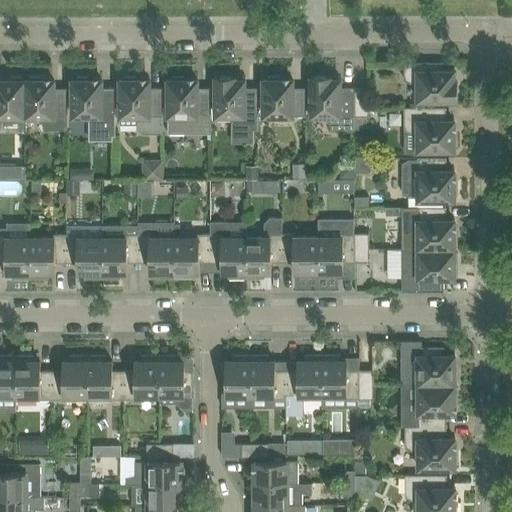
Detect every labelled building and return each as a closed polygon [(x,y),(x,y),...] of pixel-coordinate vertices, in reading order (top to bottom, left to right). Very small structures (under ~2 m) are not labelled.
[(418,100),(455,100),(459,100),(459,80),(455,80),(455,70),(444,70),(444,62),(405,62),(405,80),(413,83),(418,83),(418,100)] [(236,75),(216,75),(216,79),(216,99),(216,115),(233,115),(233,134),(237,139),(254,139),(254,129),(259,129),(259,107),(259,87),(246,87),(246,79),(236,79),(236,75)] [(355,128),(355,115),(355,87),(341,87),(341,78),(332,78),(332,75),(312,75),(312,115),(329,115),(329,121),(332,128),(355,128)] [(0,116),(26,116),(26,79),(23,79),(22,76),(11,77),(9,80),(0,79),(0,116)] [(26,79),(26,116),(42,116),(42,129),(68,129),(68,88),(55,88),(55,79),(43,79),(41,76),(30,76),(28,79),(26,79)] [(76,79),(73,79),(73,99),(73,116),(90,116),(90,136),(116,136),(116,107),(116,88),(103,88),(103,79),(90,79),(89,76),(78,76),(76,79)] [(124,79),(121,79),(121,99),(121,116),(138,116),(138,121),(138,124),(138,127),(140,131),(144,134),(164,134),(164,129),(164,107),(164,88),(151,87),(151,79),(138,79),(137,76),(125,76),(124,79)] [(172,79),(169,79),(169,99),(169,116),(169,129),(169,133),(204,133),(204,129),(212,129),(212,107),(211,87),(198,87),(198,79),(186,79),(184,76),(173,76),(172,79)] [(264,79),(264,99),(264,115),(307,115),(307,87),(294,87),(294,79),(281,79),(280,76),(269,76),(267,79),(264,79)] [(355,115),(370,115),(370,87),(355,87),(355,115)] [(447,107),(427,107),(405,107),(405,130),(413,133),(418,133),(418,150),(455,150),(455,147),(458,145),(458,134),(455,132),(455,120),(447,120),(447,107)] [(366,128),(369,124),(370,115),(355,115),(355,128),(366,128)] [(409,195),(418,195),(418,199),(455,199),(455,196),(458,195),(458,183),(455,182),(455,170),(447,170),(447,156),(408,157),(403,160),(403,192),(409,195)] [(149,159),(144,165),(144,179),(164,179),(164,159),(149,159)] [(0,179),(26,179),(26,165),(0,164),(0,179)] [(354,165),(340,165),(340,178),(354,178),(354,165)] [(258,166),(246,166),(246,179),(259,179),(258,166)] [(70,168),(70,180),(80,180),(85,180),(86,168),(70,168)] [(306,168),(293,168),(293,178),(306,178),(306,168)] [(329,178),(319,178),(319,189),(329,189),(329,178)] [(125,183),(125,195),(139,195),(139,183),(139,179),(125,179),(125,183)] [(68,180),(68,194),(80,194),(80,180),(70,180),(68,180)] [(265,180),(252,180),(252,193),(265,193),(265,180)] [(33,181),(33,191),(42,191),(42,181),(33,181)] [(140,181),(140,196),(154,196),(154,181),(140,181)] [(226,182),(213,182),(213,195),(221,195),(226,190),(226,182)] [(177,187),(177,198),(189,198),(189,187),(177,187)] [(370,196),(355,196),(355,206),(370,206),(370,196)] [(405,206),(403,206),(403,248),(419,248),(455,248),(455,246),(458,244),(458,233),(455,231),(455,219),(447,219),(447,206),(415,206),(405,206)] [(265,236),(247,236),(247,277),(265,277),(265,271),(272,271),(272,262),(283,262),(283,233),(283,217),(271,217),(265,222),(265,236)] [(333,236),(319,236),(319,277),(337,277),(337,271),(344,271),(344,261),(355,261),(355,232),(355,218),(333,218),(333,236)] [(211,221),(211,233),(211,262),(222,262),(222,271),(229,271),(230,277),(247,277),(247,236),(227,236),(227,221),(211,221)] [(0,262),(6,262),(6,272),(13,272),(13,277),(31,277),(31,237),(8,237),(7,233),(7,227),(0,227),(0,262)] [(370,232),(355,232),(355,261),(370,261),(370,232)] [(54,237),(31,237),(31,277),(49,277),(49,271),(56,271),(56,262),(67,262),(67,233),(54,233),(54,237)] [(79,233),(67,233),(67,262),(78,262),(78,271),(85,271),(85,277),(103,277),(103,237),(79,237),(79,233)] [(126,237),(103,237),(103,277),(121,277),(121,271),(128,271),(128,262),(139,262),(139,233),(126,233),(126,237)] [(151,233),(139,233),(139,262),(150,262),(150,271),(157,271),(157,277),(175,277),(175,236),(151,236),(151,233)] [(198,236),(175,236),(175,277),(193,277),(193,271),(200,271),(200,262),(211,262),(211,233),(198,233),(198,236)] [(296,233),(283,233),(283,262),(294,262),(294,271),(301,271),(301,277),(319,277),(319,236),(296,236),(296,233)] [(419,248),(403,248),(403,291),(408,291),(445,291),(445,286),(445,277),(455,277),(455,265),(458,263),(458,252),(455,251),(455,248),(419,248)] [(423,340),(402,340),(402,356),(419,356),(419,384),(456,384),(456,381),(459,379),(459,368),(456,367),(456,355),(445,354),(445,346),(423,346),(423,340)] [(0,395),(17,395),(16,355),(0,354),(0,395)] [(112,398),(125,398),(125,370),(113,370),(113,360),(106,361),(106,354),(89,355),(89,395),(112,395),(112,398)] [(137,395),(161,395),(161,354),(143,354),(143,360),(136,360),(136,370),(125,370),(125,398),(137,398),(137,395)] [(161,354),(161,395),(176,395),(177,403),(184,410),(194,410),(194,370),(185,370),(185,360),(179,360),(179,354),(161,354)] [(227,395),(251,395),(251,354),(233,354),(233,360),(227,360),(227,395)] [(251,354),(251,395),(275,395),(275,398),(287,398),(287,369),(276,369),(276,360),(269,360),(269,354),(251,354)] [(299,369),(287,369),(287,398),(287,414),(304,414),(304,395),(323,395),(323,354),(305,354),(305,360),(299,360),(299,369)] [(341,354),(323,354),(323,395),(347,395),(347,398),(359,398),(359,369),(348,369),(348,360),(341,360),(341,354)] [(40,399),(53,399),(53,370),(41,370),(41,361),(34,361),(34,355),(16,355),(17,395),(40,395),(40,399)] [(65,395),(89,395),(89,355),(71,355),(71,361),(64,361),(64,370),(53,370),(53,399),(65,399),(65,395)] [(374,369),(359,369),(359,398),(374,398),(374,369)] [(419,384),(419,425),(447,425),(447,413),(456,412),(456,400),(459,399),(459,388),(456,386),(456,384),(419,384)] [(447,425),(419,425),(406,425),(406,447),(413,450),(419,450),(419,467),(456,467),(456,464),(459,462),(459,451),(456,449),(456,437),(447,437),(447,425)] [(48,439),(38,439),(38,454),(48,454),(48,439)] [(307,439),(288,440),(289,453),(307,453),(307,439)] [(341,440),(341,453),(354,453),(354,440),(341,440)] [(243,443),(235,443),(235,455),(243,455),(247,455),(270,455),(269,442),(243,443)] [(174,443),(147,443),(147,457),(174,456),(174,443)] [(285,443),(271,443),(271,454),(285,454),(285,443)] [(121,445),(112,445),(112,455),(121,455),(121,445)] [(82,456),(82,483),(92,483),(92,456),(82,456)] [(356,456),(356,473),(367,473),(367,456),(356,456)] [(127,483),(149,483),(182,483),(182,460),(136,460),(136,472),(127,476),(127,483)] [(255,460),(255,482),(299,483),(299,460),(255,460)] [(0,496),(40,496),(40,471),(40,462),(0,462),(0,496)] [(344,470),(344,482),(355,482),(355,475),(355,470),(344,470)] [(447,474),(427,474),(406,474),(406,496),(414,500),(419,500),(419,511),(458,511),(459,501),(456,499),(456,487),(447,487),(447,474)] [(355,482),(355,494),(359,494),(363,495),(367,487),(376,491),(381,481),(368,475),(355,475),(355,482)] [(71,482),(71,496),(81,496),(81,482),(71,482)] [(299,483),(255,482),(255,504),(298,504),(298,503),(301,503),(302,503),(303,503),(303,492),(312,492),(312,482),(299,483)] [(355,482),(344,482),(344,494),(355,494),(355,482)] [(92,483),(82,483),(81,495),(92,495),(92,483)] [(182,483),(149,483),(149,503),(182,503),(182,483)] [(0,511),(36,511),(37,509),(45,509),(44,496),(40,496),(0,496),(0,511)] [(81,496),(71,496),(71,510),(81,510),(81,496)] [(149,503),(137,503),(137,504),(136,511),(182,511),(182,504),(182,503),(149,503)] [(298,504),(255,504),(255,511),(306,511),(307,503),(303,503),(302,503),(301,503),(298,503),(298,504)]
